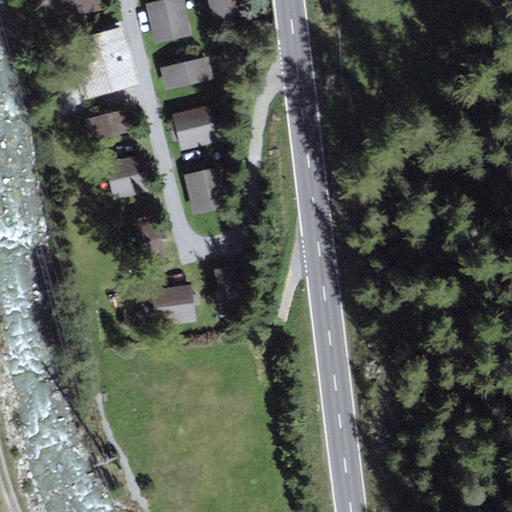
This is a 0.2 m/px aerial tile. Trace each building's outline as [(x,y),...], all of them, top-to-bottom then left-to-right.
[(63,0),(49,4),(54,22),(103,8),(100,0),(63,0)] [(181,0),(176,0),(150,6),(157,40),(189,33),(181,0)] [(247,0),(209,0),(217,30),(253,21),(247,0)] [(130,80),(118,32),(77,43),(89,90),(130,80)] [(204,63),(166,72),(170,88),(208,79),(204,63)] [(212,110),(176,118),(182,150),(219,142),(212,110)] [(128,112),(88,122),(93,139),(133,129),(128,112)] [(141,159),(110,165),(116,196),(147,189),(141,159)] [(220,174),(188,181),(196,214),(227,207),(220,174)] [(236,269),(216,272),(221,315),(241,312),(236,269)] [(189,288),(154,292),(158,323),(193,319),(189,288)]
